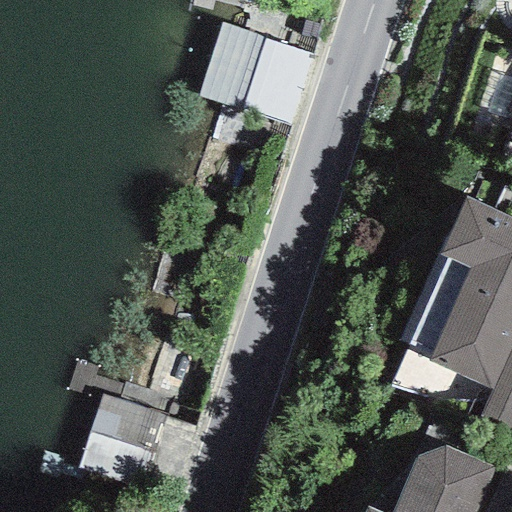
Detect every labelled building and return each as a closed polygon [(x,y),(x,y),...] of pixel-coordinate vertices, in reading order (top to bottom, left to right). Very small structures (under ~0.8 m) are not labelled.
[(317,57),(221,23),(195,97),(291,131),(317,57)] [(466,197),(437,254),(467,269),(425,361),(489,389),(511,338),(511,219),(491,211),(466,197)] [(511,343),(479,417),(511,431),(511,343)] [(163,416),(100,393),(74,464),(138,486),(163,416)] [(416,457),(390,511),(376,511),(365,508),(363,511),(475,511),(495,468),(444,445),(416,457)]
